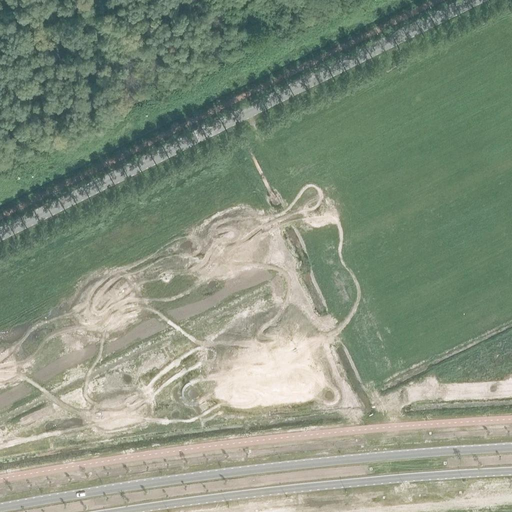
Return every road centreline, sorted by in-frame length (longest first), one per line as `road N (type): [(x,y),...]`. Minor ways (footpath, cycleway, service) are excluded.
road 1 (tertiary): [(0,235),(474,0)]
road 2 (secondary): [(511,450),(239,473),(0,510)]
road 3 (secondary): [(138,511),(302,489),(511,474)]
